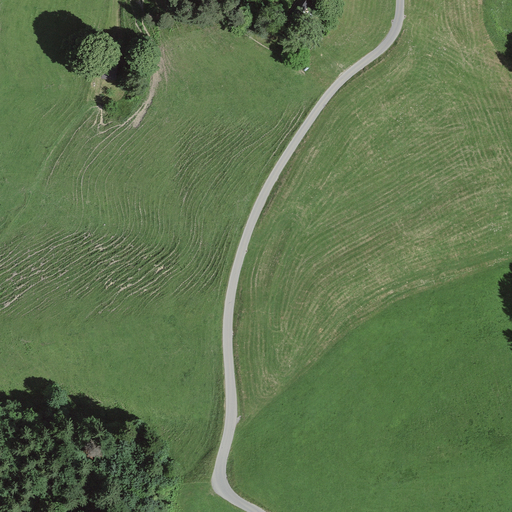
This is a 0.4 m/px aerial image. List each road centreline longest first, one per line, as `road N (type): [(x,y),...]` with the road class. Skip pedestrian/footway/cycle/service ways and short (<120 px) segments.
road 1 (unclassified): [(398,0),(392,32),(344,75),(289,149),(233,274),(219,480),(256,511)]
road 2 (track): [(113,0),(89,103),(20,218),(0,237)]
